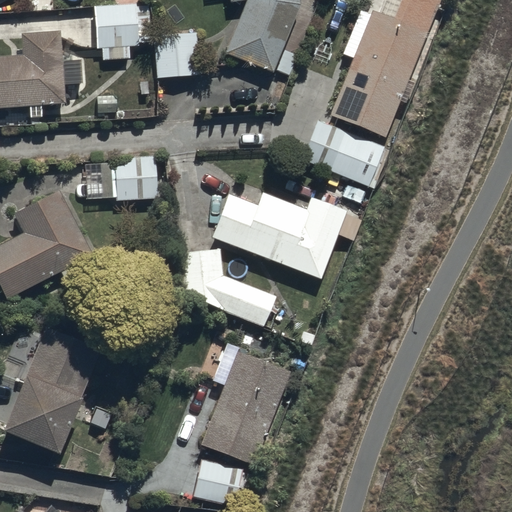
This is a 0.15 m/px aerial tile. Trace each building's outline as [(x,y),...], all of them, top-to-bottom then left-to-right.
[(226,59),(271,78),(302,8),(301,0),(227,0),(228,9),(249,7),(226,59)] [(385,0),(378,17),(371,14),(370,17),(360,13),(342,58),(352,62),(328,121),(360,134),(359,136),(378,143),(379,139),(384,141),(399,104),(404,106),(413,84),(407,82),(438,4),(427,0),(385,0)] [(101,52),(101,63),(129,62),(128,49),(138,49),(138,46),(149,46),(148,8),(92,9),(93,52),(101,52)] [(0,55),(0,115),(69,110),(62,32),(23,35),(25,53),(0,55)] [(195,34),(151,37),(154,82),(198,79),(195,34)] [(388,152),(316,123),(300,162),(372,191),(388,152)] [(115,201),(115,203),(156,202),(154,159),(113,160),(113,166),(83,167),(84,203),(115,201)] [(210,246),(323,288),(347,223),(234,181),(210,246)] [(0,246),(0,285),(12,308),(94,263),(55,192),(15,215),(25,233),(0,246)] [(221,279),(219,252),(179,256),(182,297),(263,330),(274,299),(221,279)] [(2,440),(60,461),(100,351),(43,330),(2,440)] [(201,452),(254,473),(290,377),(237,357),(201,452)] [(68,473),(107,479),(113,447),(73,441),(68,473)] [(251,474),(200,461),(189,504),(220,511),(234,511),(240,492),(246,493),(251,474)]
